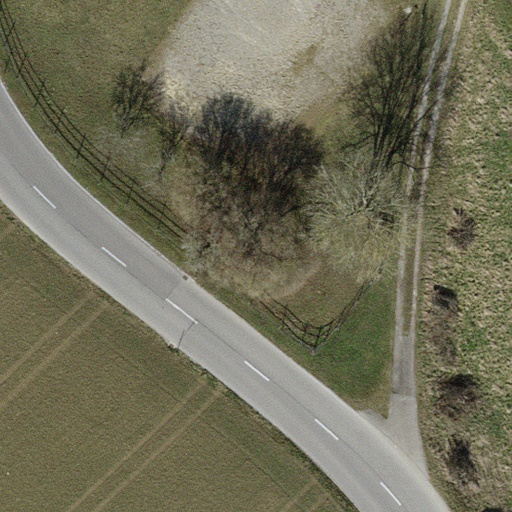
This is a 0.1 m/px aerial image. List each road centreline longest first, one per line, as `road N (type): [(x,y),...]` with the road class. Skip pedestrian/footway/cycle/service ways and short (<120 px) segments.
road 1 (tertiary): [(0,137),(51,203),(329,428),(413,511)]
road 2 (track): [(408,504),(408,279),(430,99),(457,0)]
